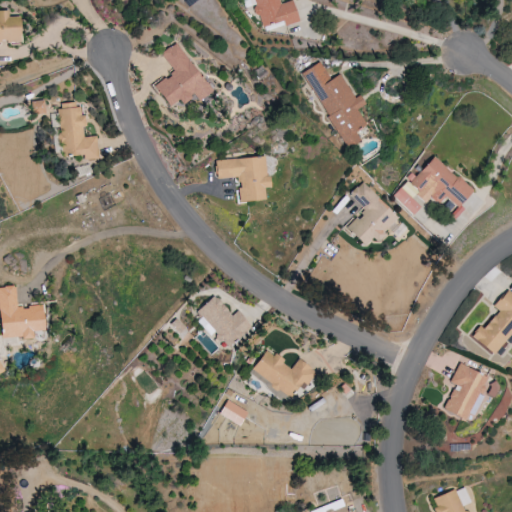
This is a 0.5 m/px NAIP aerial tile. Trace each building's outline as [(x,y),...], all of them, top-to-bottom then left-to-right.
[(254,0),(262,27),(284,21),(285,26),(298,22),(292,0),(280,4),(278,0),(254,0)] [(0,43),(3,43),(3,40),(7,40),(7,42),(22,42),(20,16),(9,16),(8,10),(0,10),(0,43)] [(173,73),(154,85),(167,107),(179,99),(181,103),(195,95),(198,100),(209,93),(178,42),(161,52),(173,73)] [(302,72),(346,149),(360,140),(355,131),(365,125),(356,109),(361,107),(341,72),(330,79),(320,62),(302,72)] [(44,113),(44,100),(31,101),(32,113),(44,113)] [(58,108),(62,108),(62,103),(75,102),(75,107),(80,107),(81,116),(84,116),(85,124),(81,124),(83,138),(95,137),(97,156),(86,157),(86,152),(71,153),(71,155),(70,155),(70,154),(63,154),(62,143),(59,143),(58,135),(60,132),(58,108)] [(215,160),(216,179),(237,177),(239,202),(264,200),(263,188),(268,188),(266,156),(215,160)] [(457,207),(472,190),(433,156),(408,185),(415,190),(413,193),(425,203),(430,197),(438,204),(444,196),(457,207)] [(399,216),(360,183),(349,196),(364,208),(345,229),(364,245),(371,238),(377,242),(399,216)] [(0,317),(0,286),(4,286),(4,285),(14,284),(14,286),(15,286),(17,306),(23,305),(23,308),(29,308),(28,305),(43,303),(46,329),(34,331),(35,337),(23,339),(23,336),(2,338),(0,317)] [(471,336),(493,355),(511,332),(511,294),(507,290),(493,306),(498,310),(482,329),(479,326),(471,336)] [(232,315),(213,295),(192,314),(209,332),(211,331),(226,348),(250,326),(237,311),(232,315)] [(291,369),(264,351),(251,371),(289,396),(299,381),(306,386),(315,372),(297,360),(291,369)] [(474,416),(483,397),(480,396),(488,378),(458,363),(449,382),(455,385),(442,410),(464,421),(468,413),(474,416)] [(218,414),(238,427),(247,412),(227,400),(218,414)] [(466,511),(464,506),(471,503),(464,486),(432,498),(436,507),(432,508),(433,511),(466,511)] [(347,511),(342,498),(309,511),(347,511)]
